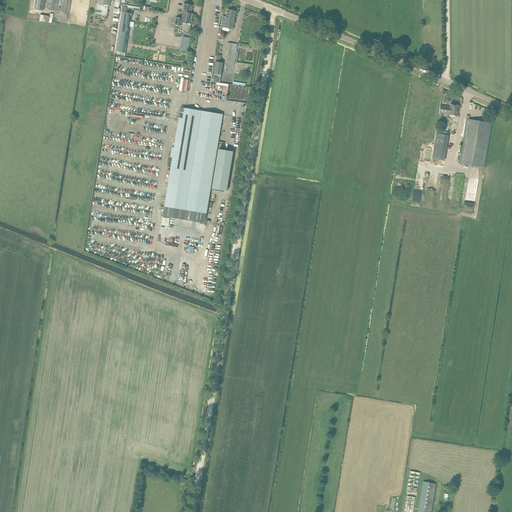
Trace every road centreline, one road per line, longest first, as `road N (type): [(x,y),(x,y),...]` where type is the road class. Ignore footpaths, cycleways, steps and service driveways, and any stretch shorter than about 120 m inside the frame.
road 1 (track): [(191,511),(273,10)]
road 2 (unclassified): [(511,110),(273,10)]
